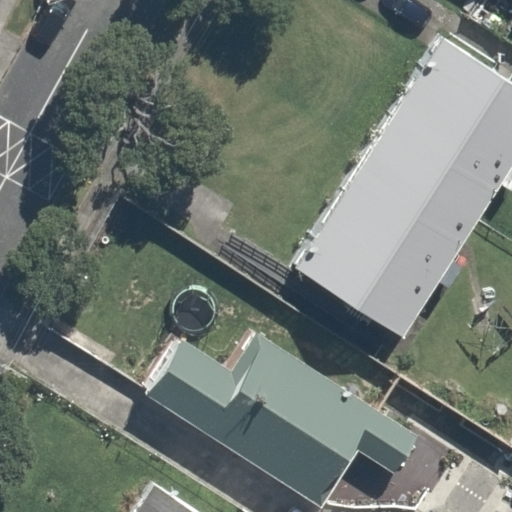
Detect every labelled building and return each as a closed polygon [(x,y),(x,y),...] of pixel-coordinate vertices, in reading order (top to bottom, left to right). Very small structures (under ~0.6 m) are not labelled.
[(511,146),(511,70),(433,18),(279,254),(393,329),(511,146)] [(370,381),(251,307),(222,353),(166,318),(127,380),(302,490),(339,432),(385,460),(416,410),(370,381)] [(511,478),(511,419),(484,459),(511,478)] [(221,511),(143,460),(108,511),(221,511)] [(440,511),(427,501),(418,511),(440,511)]
